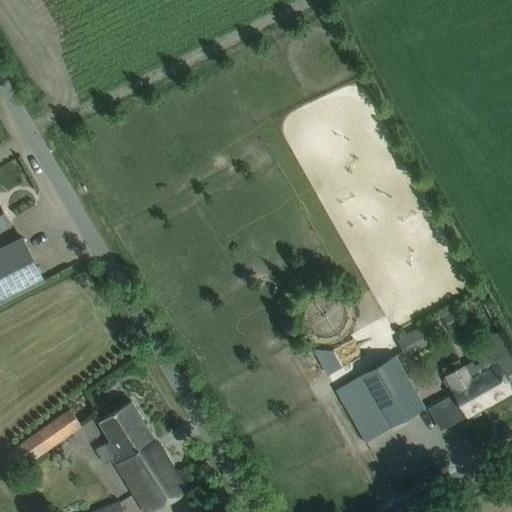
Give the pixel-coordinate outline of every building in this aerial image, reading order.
[(0,206),(0,229),(12,223),(2,206),(0,206)] [(0,302),(26,289),(44,280),(22,237),(4,246),(0,248),(0,302)] [(442,315),(450,331),(460,326),(451,310),(442,315)] [(421,326),(396,340),(406,357),(430,343),(421,326)] [(462,368),(447,377),(454,390),(453,390),(454,392),(459,400),(468,415),(469,417),(481,410),(480,407),(510,390),(503,378),(511,372),(511,353),(499,331),(482,341),(491,356),(496,365),(470,381),(462,368)] [(349,382),(335,390),(365,441),(379,434),(390,427),(424,407),(414,390),(395,355),(377,365),(360,375),(349,382)] [(149,511),(186,489),(131,401),(99,421),(119,454),(112,459),(145,511),(149,511)] [(16,472),(81,425),(70,409),(4,455),(16,472)] [(123,511),(120,502),(101,510),(95,511),(123,511)]
